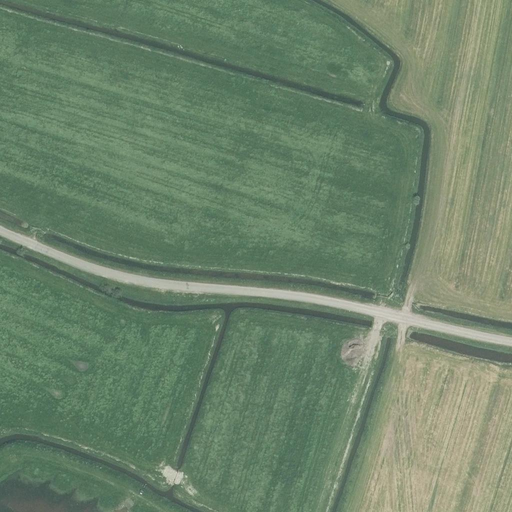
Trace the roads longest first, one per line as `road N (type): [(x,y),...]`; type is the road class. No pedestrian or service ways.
road 1 (tertiary): [(392,316),(303,297),(145,282),(0,231)]
road 2 (tertiary): [(392,316),(511,343)]
